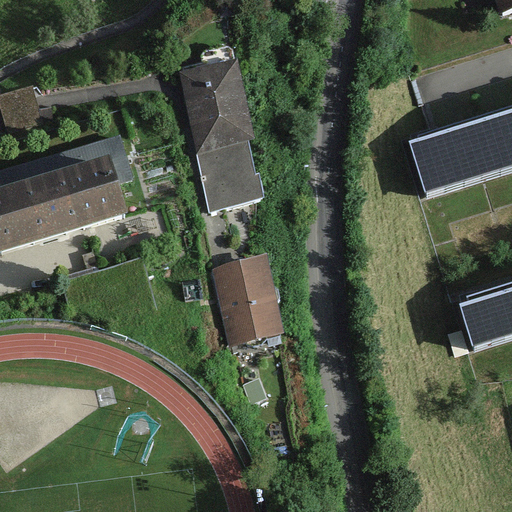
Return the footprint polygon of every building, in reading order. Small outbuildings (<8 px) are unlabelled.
[(511,0),(497,0),(504,19),(511,17),(511,0)] [(237,72),(188,81),(214,218),(264,209),(237,72)] [(37,96),(2,108),(11,135),(46,124),(37,96)] [(511,119),(409,152),(425,204),(511,177),(511,119)] [(106,147),(0,179),(0,263),(115,226),(104,197),(120,189),(106,147)] [(269,268),(220,278),(236,352),(285,342),(269,268)] [(511,298),(459,315),(473,358),(511,345),(511,298)]
